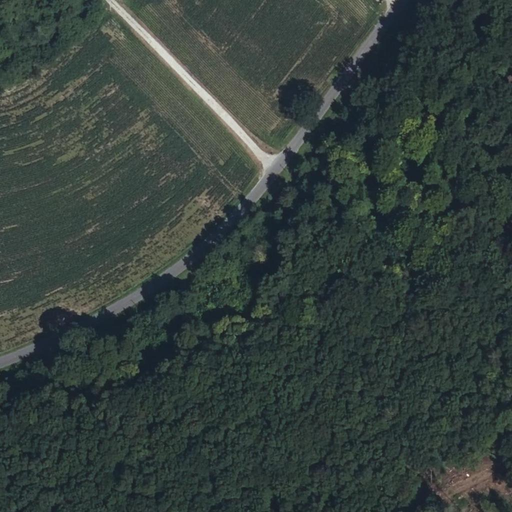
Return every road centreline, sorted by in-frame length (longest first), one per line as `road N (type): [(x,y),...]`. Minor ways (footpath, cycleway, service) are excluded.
road 1 (tertiary): [(408,0),(223,233),(73,339),(0,364)]
road 2 (track): [(280,168),(319,175),(446,0)]
road 3 (track): [(280,168),(109,0)]
